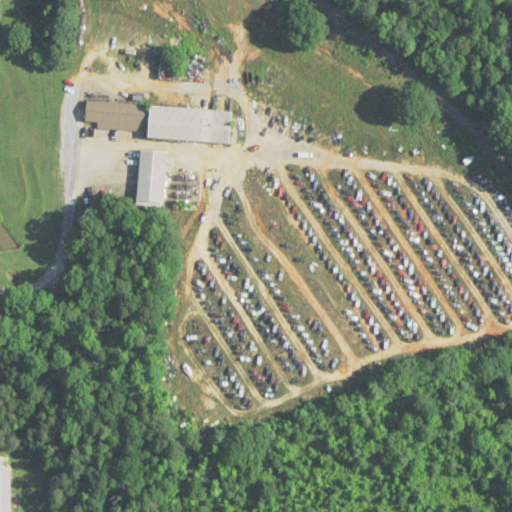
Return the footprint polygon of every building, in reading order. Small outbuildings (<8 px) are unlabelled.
[(179,55),(161,53),(159,79),(177,81),(179,55)] [(87,102),(86,127),(149,131),(148,139),(230,145),(233,112),(87,102)] [(168,153),(141,151),(138,204),(165,206),(168,153)] [(0,366),(9,359),(0,348),(0,366)] [(0,511),(10,511),(11,470),(0,469),(0,511)]
